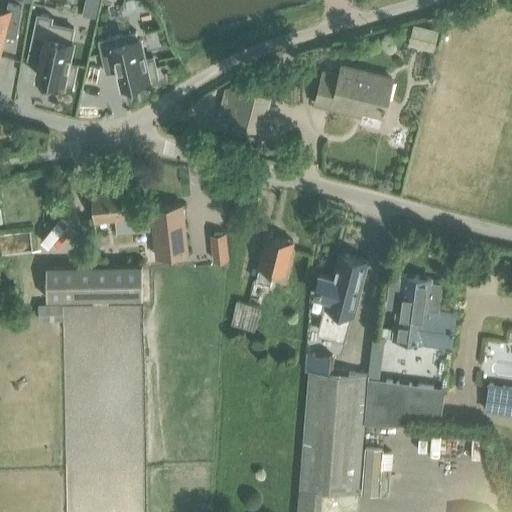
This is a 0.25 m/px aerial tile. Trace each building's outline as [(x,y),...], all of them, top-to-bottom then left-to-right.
[(0,9),(0,50),(4,34),(16,36),(21,6),(8,3),(5,11),(0,9)] [(68,62),(73,41),(71,41),(74,27),(52,23),(53,16),(37,13),(27,58),(41,61),(38,76),(72,83),(76,64),(68,62)] [(414,26),(411,38),(436,44),(439,32),(414,26)] [(119,69),(123,84),(158,76),(153,57),(145,59),(140,38),(138,38),(136,30),(111,36),(119,69)] [(106,73),(119,69),(111,36),(98,39),(106,73)] [(342,65),(340,75),(323,71),(315,103),(349,112),(351,105),(383,113),(392,78),(342,65)] [(234,122),(260,128),(269,91),(244,85),(234,122)] [(117,233),(154,229),(156,256),(188,253),(183,203),(151,207),(152,213),(140,214),(137,188),(91,193),(94,220),(116,218),(117,233)] [(214,260),(228,258),(225,232),(211,234),(214,260)] [(274,269),(285,272),(293,240),(267,233),(256,279),(270,283),(274,269)] [(330,296),(320,332),(345,338),(344,339),(346,340),(367,259),(341,252),(334,277),(319,273),(314,292),(330,296)] [(46,298),(143,297),(142,265),(46,266),(46,298)] [(441,283),(431,282),(432,278),(402,274),(401,278),(391,277),(388,305),(398,306),(393,337),(450,345),(454,312),(439,310),(440,309),(438,309),(441,283)] [(233,322),(258,325),(261,302),(237,298),(233,322)] [(41,316),(61,317),(61,306),(41,305),(41,316)] [(300,487),(298,511),(321,511),(323,489),(359,492),(364,421),(368,377),(368,373),(328,370),(310,369),(300,487)] [(368,377),(364,421),(400,423),(401,414),(440,419),(444,388),(368,377)] [(511,386),(489,383),(485,410),(511,414),(511,386)] [(366,445),(363,491),(379,492),(382,446),(366,445)]
